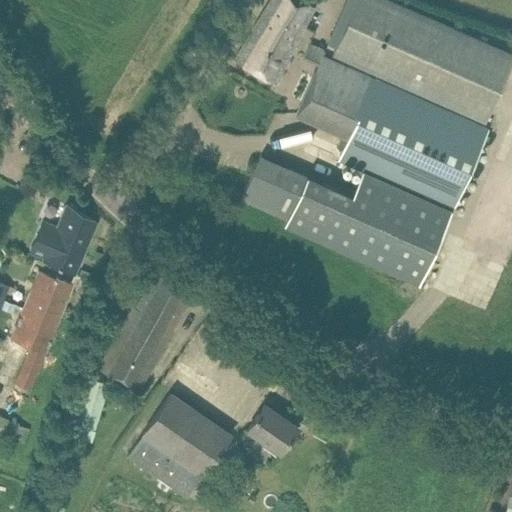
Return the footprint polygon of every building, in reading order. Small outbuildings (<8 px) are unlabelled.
[(234,59),(251,69),(276,83),(314,7),(301,0),(270,0),(271,0),(264,12),(262,11),(234,59)] [(358,0),(335,54),(487,120),(511,62),(511,53),(388,0),(358,0)] [(315,63),(293,114),(349,138),(340,159),(363,169),(452,208),(487,128),(374,79),(321,56),(325,49),(309,42),(303,57),(315,63)] [(291,168),(272,211),(287,218),(306,175),(291,168)] [(285,222),(283,227),(322,244),(419,285),(441,233),(452,208),(363,169),(352,195),(344,192),(306,175),(287,218),(285,222)] [(74,272),(96,222),(66,204),(55,232),(40,225),(29,251),(44,257),(43,259),(74,272)] [(155,270),(145,288),(126,326),(121,327),(97,366),(138,391),(191,290),(155,270)] [(39,271),(12,337),(30,345),(20,369),(14,383),(30,389),(35,375),(45,351),(72,284),(39,271)] [(109,383),(88,376),(72,422),(94,430),(100,410),(109,383)] [(229,434),(170,392),(127,455),(186,496),(229,434)] [(297,426),(264,403),(247,428),(280,451),(297,426)] [(19,422),(0,415),(0,435),(13,440),(19,422)]
